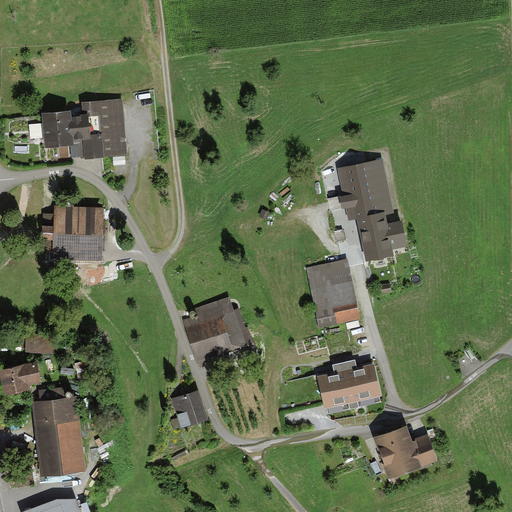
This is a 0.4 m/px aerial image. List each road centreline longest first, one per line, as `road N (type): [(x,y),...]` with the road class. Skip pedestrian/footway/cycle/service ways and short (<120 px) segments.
road 1 (residential): [(511,343),(430,407),(350,430),(233,441),(216,425),(153,263),(120,202),(74,171),(0,179)]
road 2 (track): [(153,263),(179,232),(181,207),(156,0)]
road 3 (track): [(349,241),(398,417)]
